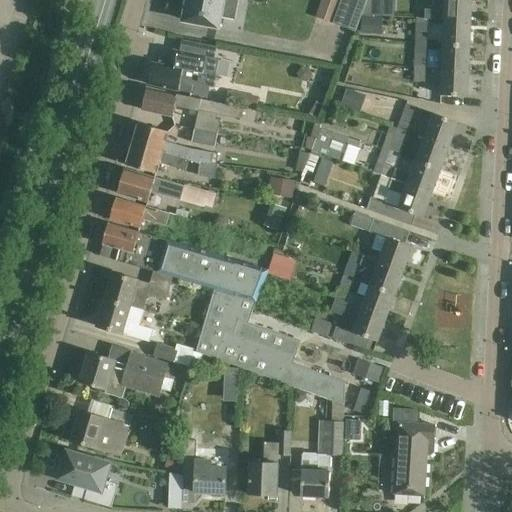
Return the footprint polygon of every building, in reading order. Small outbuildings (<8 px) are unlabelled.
[(180,0),(176,21),(212,28),(217,2),(230,5),(230,0),(180,0)] [(368,0),(363,15),(383,17),(383,0),(368,0)] [(469,23),(469,0),(433,0),(434,7),(426,6),(425,9),(425,21),(429,21),(429,20),(443,21),(443,22),(469,23)] [(415,45),(428,45),(429,21),(425,21),(416,20),(415,45)] [(442,46),(468,47),(469,23),(443,22),(442,46)] [(415,45),(415,68),(415,69),(427,70),(428,45),(415,45)] [(466,72),(468,47),(442,46),(440,70),(466,72)] [(147,85),(167,88),(177,90),(177,94),(191,97),(194,83),(203,85),(215,88),(220,60),(204,57),(204,56),(172,50),(170,62),(158,60),(158,63),(152,62),(147,85)] [(396,93),(426,99),(427,70),(415,69),(415,68),(397,67),(396,93)] [(439,95),(445,95),(465,96),(466,72),(440,70),(439,95)] [(177,94),(146,88),(142,110),(172,115),(174,106),(191,110),(190,115),(198,117),(195,130),(218,135),(220,120),(217,120),(218,115),(242,119),(244,108),(226,104),(200,99),(191,97),(177,94)] [(229,91),(226,104),(244,108),(257,110),(260,97),(229,91)] [(317,102),(310,114),(317,118),(324,106),(317,102)] [(409,134),(418,109),(407,104),(398,129),(398,130),(409,134)] [(456,124),(438,117),(431,115),(422,138),(447,147),(456,124)] [(308,137),(306,149),(344,162),(349,146),(359,149),(362,142),(321,128),(323,122),(317,120),(311,138),(308,137)] [(138,123),(132,145),(187,161),(200,165),(201,163),(202,162),(212,163),(214,153),(192,149),(165,141),(168,132),(138,123)] [(400,157),(409,134),(398,130),(398,129),(392,126),(383,150),(400,157)] [(218,135),(195,130),(192,145),(205,148),(215,150),(218,135)] [(359,153),(371,156),(375,138),(364,135),(359,153)] [(447,147),(422,138),(414,162),(439,171),(447,147)] [(184,171),(187,161),(132,145),(126,165),(155,174),(158,164),(184,171)] [(298,163),(299,151),(274,149),(273,161),(298,163)] [(392,179),(392,180),(430,194),(439,171),(414,162),(409,174),(396,169),(400,157),(383,150),(374,173),(392,179)] [(323,156),(315,178),(325,183),(334,160),(323,156)] [(201,163),(200,165),(198,176),(216,179),(218,164),(212,163),(202,162),(201,163)] [(185,187),(183,186),(125,169),(117,193),(147,202),(150,193),(178,202),(204,209),(205,206),(214,208),(218,194),(186,185),(185,187)] [(306,191),(309,174),(285,170),(282,186),(306,191)] [(365,210),(391,219),(410,226),(414,214),(422,217),(430,194),(392,180),(385,202),(370,197),(365,210)] [(300,206),(307,209),(312,197),(305,194),(300,206)] [(169,214),(135,204),(116,198),(109,219),(140,228),(142,221),(165,228),(169,214)] [(408,232),(390,225),(356,212),(351,226),(386,239),(378,262),(402,271),(411,247),(403,245),(408,232)] [(154,272),(174,278),(174,277),(216,290),(213,298),(239,305),(254,311),(268,273),(269,271),(128,229),(108,223),(102,244),(120,250),(116,260),(154,272)] [(344,275),(356,280),(361,266),(375,271),(369,285),(393,294),(402,271),(378,262),(353,251),(344,275)] [(269,271),(268,273),(290,280),(297,261),(275,254),(269,271)] [(174,278),(154,272),(151,284),(138,280),(112,272),(104,299),(145,311),(144,311),(148,295),(167,301),(174,278)] [(341,284),(336,299),(347,303),(351,293),(353,288),(341,284)] [(365,298),(351,293),(347,303),(385,317),(393,294),(369,285),(365,298)] [(239,305),(213,298),(197,353),(292,387),(300,367),(293,364),(295,357),(300,342),(249,323),(254,311),(239,305)] [(336,299),(335,298),(330,311),(343,316),(344,313),(357,318),(352,332),(376,340),(385,317),(347,303),(336,299)] [(96,326),(115,331),(150,343),(154,330),(141,326),(145,311),(104,299),(96,326)] [(331,337),(336,326),(315,318),(311,330),(331,337)] [(154,356),(190,366),(195,349),(178,344),(177,349),(158,344),(154,356)] [(123,399),(126,387),(158,397),(168,364),(130,353),(126,365),(114,361),(114,360),(88,352),(79,381),(106,389),(105,393),(120,398),(123,399)] [(382,383),(387,368),(359,358),(354,373),(382,383)] [(292,387),(333,402),(344,406),(345,383),(300,367),(292,387)] [(227,368),(226,400),(237,400),(238,368),(227,368)] [(120,398),(118,406),(127,409),(129,403),(125,399),(123,399),(120,398)] [(341,457),(343,416),(344,406),(333,402),(333,423),(320,422),(319,455),(303,454),(303,470),(302,470),(301,496),(330,498),(332,456),(341,457)] [(392,423),(398,424),(394,488),(424,489),(427,439),(433,439),(434,426),(418,425),(419,410),(393,408),(392,423)] [(70,441),(95,448),(120,456),(131,416),(111,410),(108,418),(80,410),(70,441)] [(277,495),(278,475),(279,464),(279,455),(290,456),(291,431),(278,430),(278,443),(265,442),(264,463),(251,462),(249,494),(277,495)] [(183,476),(183,480),(195,480),(195,491),(211,492),(210,497),(221,497),(220,493),(225,493),(227,449),(197,448),(198,440),(185,439),(183,476)] [(66,456),(62,455),(57,472),(61,473),(59,478),(88,487),(84,499),(111,507),(118,484),(104,480),(109,464),(67,451),(66,456)] [(170,476),(169,508),(183,508),(183,480),(183,476),(170,476)]
